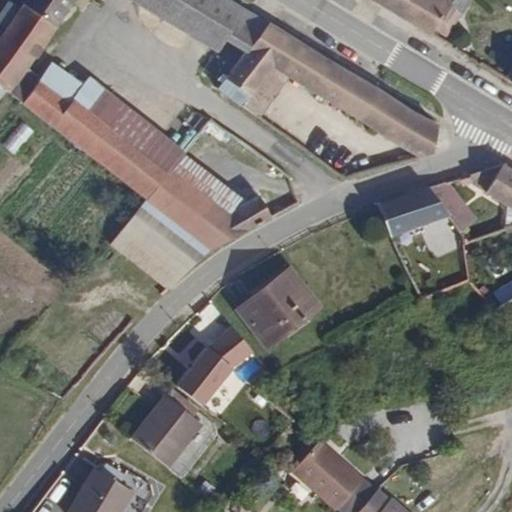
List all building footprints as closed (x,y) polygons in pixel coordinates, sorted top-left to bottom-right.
[(32,71),(81,0),(35,0),(0,48),(0,84),(10,92),(14,95),(32,71)] [(250,13),(228,0),(130,0),(220,55),(250,13)] [(426,0),(385,0),(415,18),(426,0)] [(445,30),(465,0),(426,0),(415,18),(431,27),(434,22),(445,30)] [(251,55),(272,26),(250,13),(230,43),(249,54),(251,55)] [(442,129),(272,26),(251,55),(274,70),(246,109),(264,122),(292,81),(424,160),(436,156),(442,129)] [(246,109),(274,70),(251,55),(249,54),(221,92),(246,109)] [(49,61),(38,76),(70,98),(80,83),(49,61)] [(38,76),(32,71),(14,95),(150,203),(171,175),(70,98),(38,76)] [(188,155),(88,73),(80,83),(70,98),(171,175),(188,155)] [(0,100),(3,102),(10,92),(0,84),(0,100)] [(251,204),(188,155),(171,175),(233,218),(243,208),(251,204)] [(511,170),(506,167),(473,177),(476,187),(510,207),(511,208),(511,170)] [(233,218),(171,175),(150,203),(184,230),(213,253),(274,222),(263,198),(251,204),(243,208),(233,218)] [(468,205),(452,184),(433,190),(451,218),(468,205)] [(451,218),(433,190),(381,206),(394,239),(451,218)] [(171,246),(184,230),(150,203),(113,244),(171,290),(196,267),(171,246)] [(481,220),(468,205),(451,218),(463,234),(481,220)] [(213,253),(184,230),(171,246),(196,267),(213,253)] [(475,243),(473,234),(465,236),(467,246),(475,243)] [(323,308),(294,270),(242,312),(271,349),(323,308)] [(511,303),(511,286),(498,295),(504,309),(511,303)] [(496,296),(487,287),(481,293),(491,302),(496,296)] [(177,381),(205,402),(235,362),(207,341),(177,381)] [(66,369),(31,345),(16,365),(51,390),(66,369)] [(185,481),(221,436),(218,426),(181,397),(176,404),(205,427),(171,470),(185,481)] [(171,470),(205,427),(176,404),(169,398),(135,441),(171,470)] [(339,511),(368,480),(323,441),(295,474),(336,511),(339,511)] [(128,511),(139,494),(123,485),(128,477),(109,466),(104,474),(97,470),(71,511),(128,511)] [(410,511),(394,498),(393,500),(381,490),(361,511),(410,511)]
